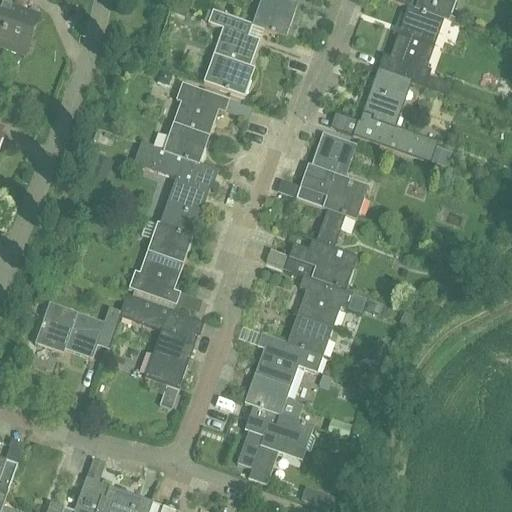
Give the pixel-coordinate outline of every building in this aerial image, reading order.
[(263,0),(253,30),(285,42),(300,0),(263,0)] [(390,0),(389,4),(409,11),(409,10),(443,22),(443,23),(446,24),(448,24),(456,0),(390,0)] [(0,48),(25,57),(38,20),(0,5),(0,48)] [(386,60),(380,74),(405,83),(404,84),(424,91),(447,99),(451,88),(428,80),(430,74),(426,72),(443,23),(443,22),(409,10),(409,11),(391,62),(386,60)] [(205,87),(244,101),(254,73),(250,72),(260,45),(238,37),(242,26),(214,16),(210,27),(225,32),(205,87)] [(155,85),(169,90),(174,76),(160,71),(155,85)] [(354,140),(430,167),(430,166),(436,150),(437,146),(396,131),(400,118),(393,116),(404,84),(405,83),(380,74),(361,126),(359,126),(354,140)] [(180,107),(163,156),(200,169),(219,115),(224,117),(228,105),(182,89),(176,105),(180,107)] [(326,215),(344,221),(345,219),(357,223),(368,191),(344,182),(356,148),(323,137),(310,171),(326,176),(322,185),(304,178),(296,201),(327,212),(326,215)] [(163,156),(140,148),(133,167),(176,182),(160,227),(167,229),(166,230),(194,239),(212,187),(214,188),(218,175),(200,169),(163,156)] [(453,156),(436,150),(430,166),(447,172),(453,156)] [(92,195),(101,198),(113,165),(108,163),(104,163),(92,195)] [(370,204),(364,224),(375,227),(381,207),(370,204)] [(285,274),(304,280),(304,279),(345,293),(357,260),(333,252),(344,221),(326,215),(311,257),(293,250),(285,274)] [(175,294),(194,239),(166,230),(167,229),(160,227),(157,226),(139,275),(135,274),(129,291),(176,308),(181,296),(175,294)] [(460,259),(475,265),(478,256),(463,251),(460,259)] [(442,275),(445,290),(459,287),(456,272),(442,275)] [(305,295),(287,347),(286,347),(309,356),(310,355),(323,360),(340,311),(345,313),(351,296),(345,294),(345,293),(304,279),(304,280),(299,293),(305,295)] [(167,388),(178,392),(198,337),(199,337),(203,326),(126,299),(121,314),(121,315),(120,319),(161,334),(145,380),(167,388)] [(365,311),(373,313),(375,306),(368,303),(365,311)] [(109,352),(120,319),(121,315),(109,311),(104,326),(49,307),(35,347),(63,357),(65,352),(92,362),(97,348),(109,352)] [(253,410),(281,420),(297,425),(303,408),(287,403),(298,370),(317,377),(323,360),(310,355),(309,356),(286,347),(287,347),(262,338),(257,351),(263,354),(244,407),(253,410)] [(319,389),(329,392),(332,382),(323,379),(319,389)] [(178,392),(167,388),(159,408),(164,410),(171,412),(176,397),(178,392)] [(302,466),(314,431),(297,425),(281,420),(253,410),(244,434),(250,436),(247,444),(245,443),(236,467),(252,473),(248,483),(266,490),(277,457),(302,466)] [(326,435),(347,441),(351,428),(331,421),(326,435)] [(0,511),(1,508),(16,467),(0,461),(0,511)] [(148,511),(151,506),(99,487),(100,484),(86,479),(73,511),(148,511)] [(329,511),(333,502),(323,498),(318,511),(321,511),(329,511)]
